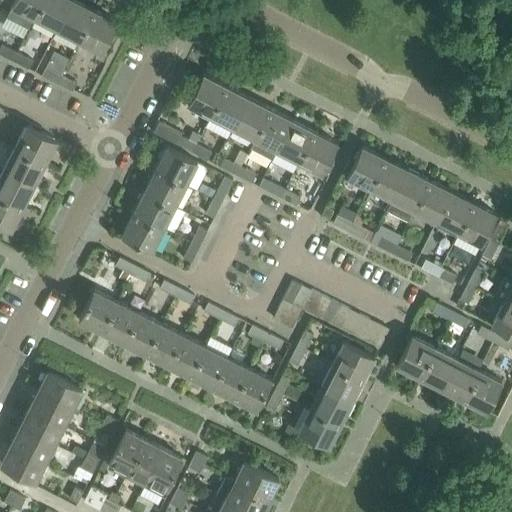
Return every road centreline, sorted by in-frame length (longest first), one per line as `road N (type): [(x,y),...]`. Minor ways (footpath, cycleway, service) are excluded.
road 1 (residential): [(511,145),(221,0),(199,4),(178,27),(112,150)]
road 2 (residential): [(207,285),(262,311),(292,253),(413,316)]
road 3 (residential): [(0,381),(78,225)]
road 4 (residential): [(78,225),(207,285)]
road 5 (residential): [(112,150),(0,96)]
